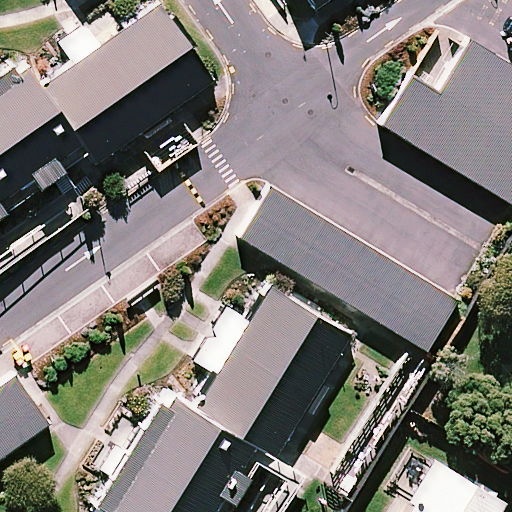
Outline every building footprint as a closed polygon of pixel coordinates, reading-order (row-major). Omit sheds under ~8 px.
[(0,195),(27,176),(32,184),(59,165),(53,156),(75,140),(90,161),(206,79),(153,3),(114,31),(99,10),(56,41),(71,62),(37,86),(15,56),(0,66),(0,195)] [(511,198),(511,66),(466,38),(434,90),(408,75),(379,123),(510,203),(511,198)] [(451,296),(268,186),(237,237),(421,347),(451,296)] [(292,511),(326,455),(283,436),(345,334),(265,286),(242,325),(220,312),(192,359),(214,372),(193,407),(160,388),(86,511),(87,511),(292,511)] [(0,454),(45,422),(11,374),(0,381),(0,454)] [(490,511),(501,493),(473,477),(470,483),(427,457),(402,500),(408,504),(402,511),(490,511)]
